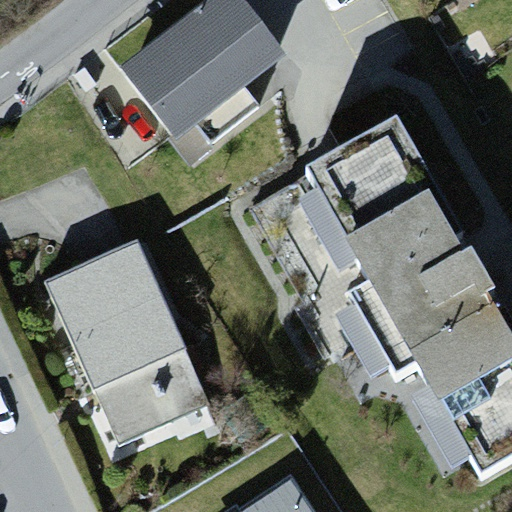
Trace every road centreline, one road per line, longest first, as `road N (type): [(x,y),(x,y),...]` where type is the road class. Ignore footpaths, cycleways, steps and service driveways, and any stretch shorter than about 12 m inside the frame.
road 1 (residential): [(108,0),(0,89)]
road 2 (unclassified): [(54,511),(0,388)]
